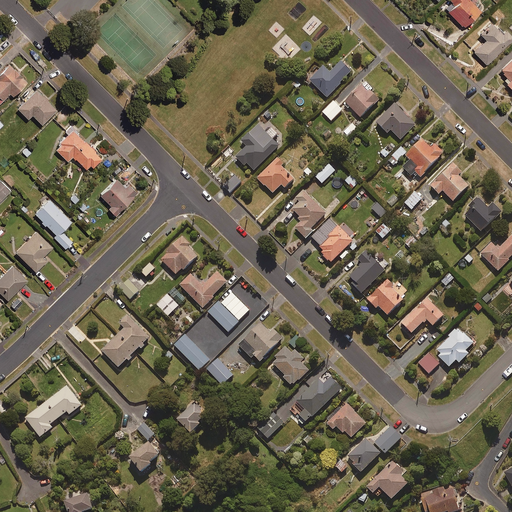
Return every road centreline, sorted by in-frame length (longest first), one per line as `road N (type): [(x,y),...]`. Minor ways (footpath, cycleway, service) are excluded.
road 1 (residential): [(186,185),(413,412),(433,420)]
road 2 (residential): [(186,185),(0,369)]
road 3 (residential): [(2,0),(186,185)]
road 4 (residential): [(356,0),(511,156)]
